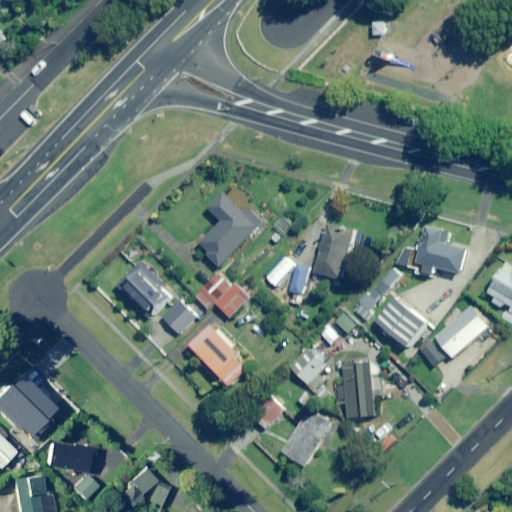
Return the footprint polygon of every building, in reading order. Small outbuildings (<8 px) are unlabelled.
[(0,0),(0,12),(12,0),(0,0)] [(389,21),(374,22),(375,36),(390,35),(389,21)] [(261,227),(226,193),(211,208),(225,221),(203,244),(211,252),(209,255),(222,268),(261,227)] [(358,231),(330,223),(316,273),(343,281),(358,231)] [(443,231),(426,227),(418,263),(462,274),(468,249),(440,243),(443,231)] [(504,308),(507,303),(511,305),(511,306),(509,311),(511,312),(511,264),(508,262),(489,293),(497,297),(494,302),(504,308)] [(166,286),(144,263),(118,286),(126,294),(131,289),(155,314),(172,298),(163,288),(166,286)] [(312,269),(299,265),(291,292),(304,295),(312,269)] [(401,275),(395,269),(383,280),(390,287),(401,275)] [(236,287),(222,272),(197,295),(211,310),(219,303),(233,318),(253,299),(239,284),(236,287)] [(385,295),(376,288),(368,298),(377,305),(385,295)] [(408,347),(428,323),(397,298),(377,322),(408,347)] [(200,318),(182,301),(165,319),(183,336),(200,318)] [(368,309),(361,303),(353,312),(360,319),(368,309)] [(491,327),(473,307),(437,338),(455,358),(491,327)] [(353,322),(344,314),(332,327),(341,334),(353,322)] [(241,354),(212,325),(192,345),(234,386),(250,370),(238,357),(241,354)] [(446,358),(432,342),(422,352),(436,367),(446,358)] [(315,363),(303,352),(290,367),(310,385),(326,367),(318,360),(315,363)] [(375,416),(370,363),(343,366),(348,419),(375,416)] [(51,405),(23,379),(0,403),(0,406),(18,423),(32,408),(40,416),(51,405)] [(318,401),(307,392),(299,400),(310,410),(318,401)] [(76,411),(60,396),(52,405),(57,409),(50,416),(61,427),(76,411)] [(286,411),(271,396),(253,416),(267,430),(286,411)] [(331,429),(308,414),(284,452),(307,467),(331,429)] [(0,467),(14,452),(0,439),(0,467)] [(49,444),(46,467),(85,473),(86,464),(91,464),(93,450),(49,444)] [(143,467),(116,493),(128,505),(155,480),(143,467)] [(84,475),(71,490),(88,505),(101,491),(84,475)] [(42,497),(39,476),(12,480),(16,511),(50,511),(48,497),(42,497)] [(167,486),(155,482),(147,501),(159,506),(167,486)]
